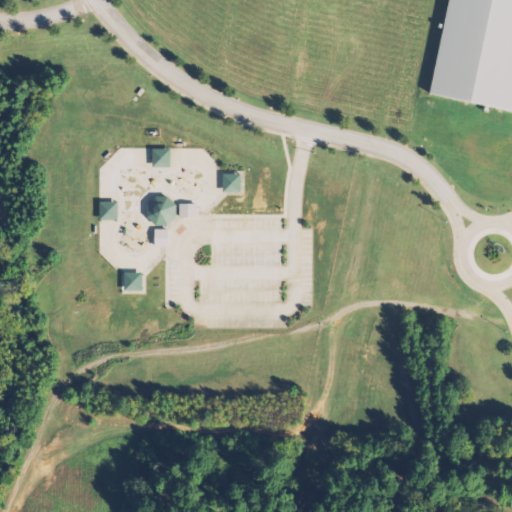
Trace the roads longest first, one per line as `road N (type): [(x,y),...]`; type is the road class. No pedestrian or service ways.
road 1 (residential): [(452,203),(398,152),(253,115),(203,93),(147,54),(98,0)]
road 2 (residential): [(511,227),(485,221),(461,247),(474,278),(497,284),(511,277)]
